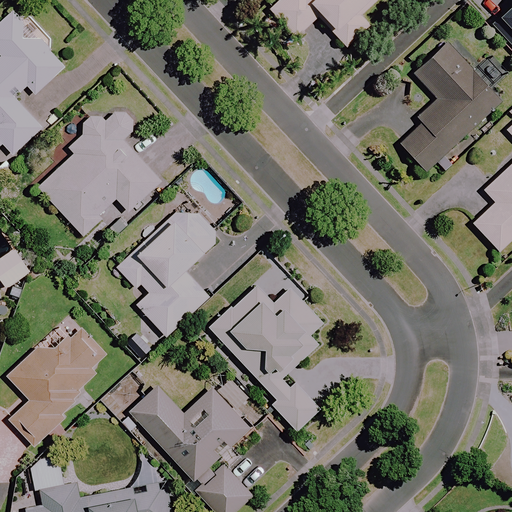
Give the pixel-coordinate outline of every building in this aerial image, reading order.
[(378,0),(280,0),(269,11),(296,38),(317,17),(347,48),(371,25),(362,16),(378,0)] [(0,148),(4,145),(13,155),(43,129),(8,90),(14,86),(19,91),(26,84),(36,95),(65,68),(46,47),(52,41),(34,21),(29,25),(15,10),(0,23),(0,148)] [(490,86),(451,43),(416,75),(439,99),(418,117),(423,122),(401,143),(426,171),(503,101),(490,86)] [(109,118),(105,114),(94,113),(86,121),(86,132),(72,145),(77,152),(41,185),(86,234),(104,217),(100,213),(119,196),(132,210),(166,179),(127,137),(136,129),(137,117),(130,110),(119,109),(109,118)] [(511,239),(511,126),(507,131),(511,135),(511,164),(484,190),(496,202),(473,223),(499,252),(511,239)] [(198,214),(176,213),(117,267),(136,288),(141,284),(150,293),(137,305),(167,337),(209,297),(185,271),(220,238),(198,214)] [(274,304),(256,285),(210,328),(276,399),(271,403),(297,431),(320,409),(295,382),(289,388),(281,379),(319,345),(310,335),(324,322),(291,288),(274,304)] [(79,390),(97,371),(94,367),(107,354),(68,316),(8,378),(30,399),(9,421),(36,447),(64,417),(85,396),(79,390)] [(131,412),(200,488),(195,492),(213,511),(236,511),(254,497),(212,450),(225,439),(234,449),(253,432),(243,422),(258,408),(227,374),(212,387),(183,413),(159,387),(131,412)] [(36,491),(40,490),(42,507),(22,510),(22,511),(172,511),(168,483),(81,496),(79,483),(63,485),(59,458),(35,462),(32,462),(36,491)]
